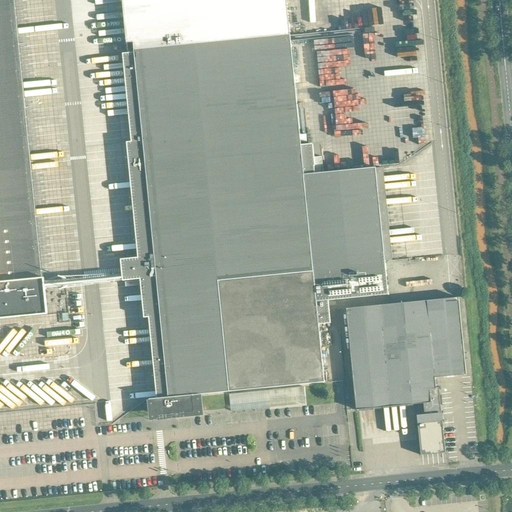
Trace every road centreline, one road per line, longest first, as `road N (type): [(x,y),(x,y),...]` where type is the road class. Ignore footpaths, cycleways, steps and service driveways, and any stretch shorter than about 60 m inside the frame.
road 1 (unclassified): [(511,470),(99,511)]
road 2 (unknown): [(64,20),(319,0)]
